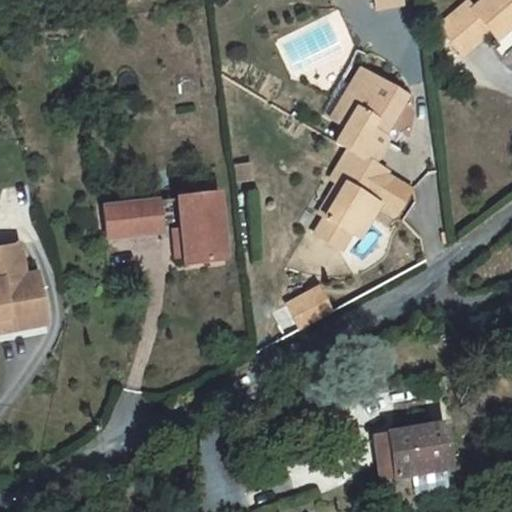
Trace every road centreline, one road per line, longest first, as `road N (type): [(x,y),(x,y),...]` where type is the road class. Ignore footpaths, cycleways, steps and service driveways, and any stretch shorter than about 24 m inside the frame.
road 1 (unclassified): [(414,287),(249,382),(0,501)]
road 2 (unclassified): [(511,212),(414,287)]
